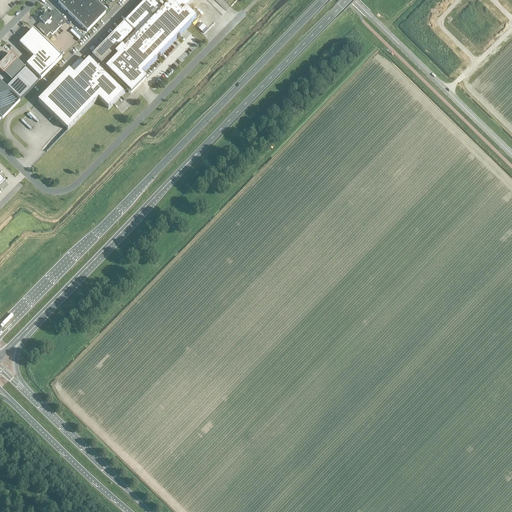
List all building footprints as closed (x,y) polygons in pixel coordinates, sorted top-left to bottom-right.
[(108,109),(113,105),(127,90),(131,94),(146,79),(141,75),(199,16),(189,6),(195,0),(146,0),(85,64),(80,59),(38,102),(68,131),(98,99),(108,109)] [(87,32),(107,12),(94,0),(62,0),(58,4),(87,32)] [(40,23),(37,26),(47,36),(50,33),(52,35),(61,26),(59,24),(62,21),(52,11),(49,14),(47,12),(44,15),(44,16),(42,19),(41,18),(38,21),(40,23)] [(205,28),(209,23),(204,19),(200,24),(205,28)] [(18,44),(26,52),(27,51),(34,58),(27,65),(41,79),(62,58),(33,30),(26,37),(18,44)] [(25,69),(17,60),(16,59),(15,60),(10,54),(9,55),(10,55),(8,58),(7,58),(7,57),(6,58),(7,58),(0,65),(0,69),(4,73),(13,82),(7,88),(20,100),(38,82),(25,69)] [(0,117),(2,119),(20,101),(0,81),(0,117)]
